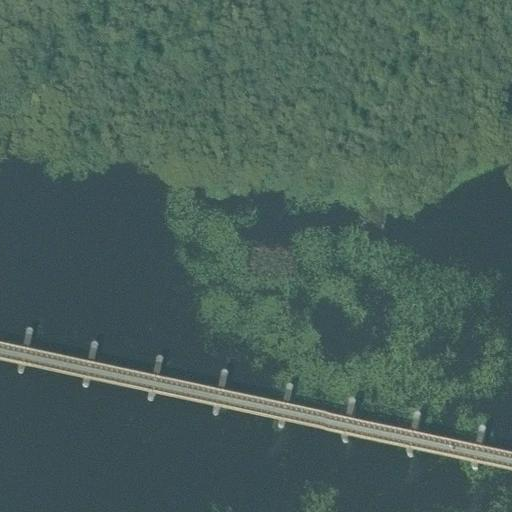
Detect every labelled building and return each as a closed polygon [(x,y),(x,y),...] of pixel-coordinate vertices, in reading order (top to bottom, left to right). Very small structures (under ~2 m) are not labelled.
[(17,376),(19,377),(21,377),(22,375),(31,337),(31,334),(29,333),(26,333),(24,335),(16,372),(16,374),(17,376)] [(82,389),(84,391),(86,390),(87,389),(96,350),(96,347),(94,346),(91,346),(89,348),(81,385),(81,387),(82,389)] [(147,403),(149,405),(151,404),(153,403),(161,364),(161,361),(159,360),(157,360),(155,362),(147,399),(147,401),(147,403)] [(212,417),(214,418),(216,418),(217,416),(226,378),(226,375),(224,374),(222,374),(220,376),(212,413),(212,415),(212,417)] [(277,431),(279,432),(281,432),(282,430),(291,392),(291,389),(289,388),(287,388),(285,390),(277,426),(277,429),(277,431)] [(345,444),(346,446),(349,445),(350,444),(357,406),(356,403),(354,402),(352,402),(350,404),(344,440),(344,442),(345,444)] [(410,459),(413,460),(414,460),(416,458),(422,422),(422,418),(420,416),(417,416),(415,417),(414,420),(408,454),(409,457),(410,459)] [(473,473),(475,475),(477,474),(478,473),(487,434),(487,431),(485,430),(483,430),(481,432),(473,469),(472,471),(473,473)]
